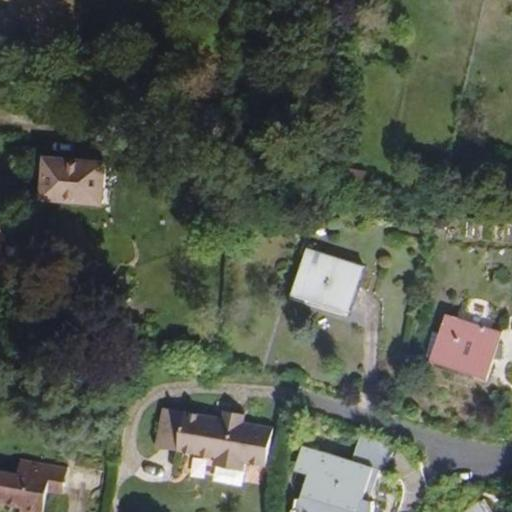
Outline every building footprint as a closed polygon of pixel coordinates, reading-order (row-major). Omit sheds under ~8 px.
[(105,164),(48,160),(45,199),(102,203),(105,164)] [(366,174),(343,169),(340,182),(363,187),(366,174)] [(364,266),(309,248),(294,293),(350,311),(364,266)] [(504,344),(500,342),(503,332),(448,314),(433,359),(489,377),(496,354),(506,355),(504,344)] [(226,411),(224,419),(165,408),(158,447),(220,459),(219,467),(243,471),(244,463),(267,467),(274,427),(244,422),(245,415),(226,411)] [(364,435),(357,462),(374,467),(383,470),(396,446),(364,435)] [(357,462),(304,446),(297,469),(311,473),(304,495),(357,511),(360,511),(364,499),(374,467),(357,462)] [(52,480),(66,483),(69,467),(21,459),(19,474),(0,470),(1,466),(0,465),(0,504),(24,509),(23,511),(46,511),(50,493),(52,480)] [(64,496),(66,483),(52,480),(50,493),(64,496)] [(360,511),(357,511),(304,495),(298,493),(295,511),(374,511),(375,503),(364,499),(360,511)] [(486,511),(481,503),(466,511),(486,511)]
